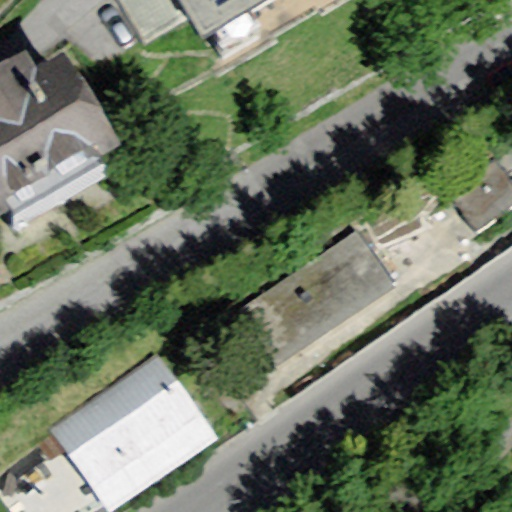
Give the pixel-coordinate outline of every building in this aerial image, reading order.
[(187,0),(205,30),(214,25),(225,45),(305,0),(187,0)] [(0,205),(113,142),(66,60),(37,77),(27,61),(0,76),(0,205)] [(511,186),(496,165),(454,194),(465,210),(476,225),(511,199),(511,186)] [(355,239),(248,310),(252,316),(279,356),(310,335),(385,285),(355,239)] [(160,366),(61,431),(109,506),(209,441),(160,366)]
